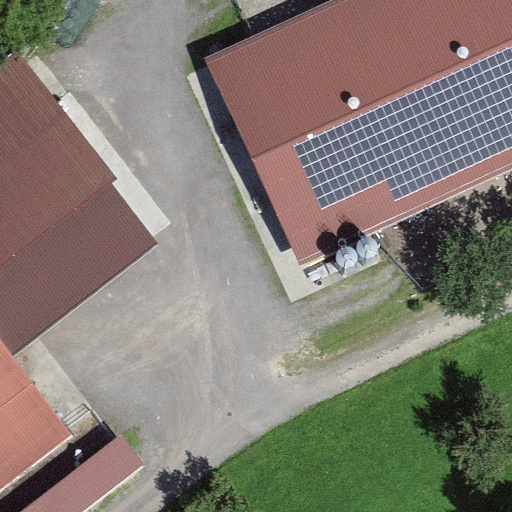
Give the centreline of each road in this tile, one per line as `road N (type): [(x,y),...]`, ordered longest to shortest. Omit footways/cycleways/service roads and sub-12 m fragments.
road 1 (track): [(173,0),(170,492)]
road 2 (track): [(144,511),(238,443),(511,321)]
